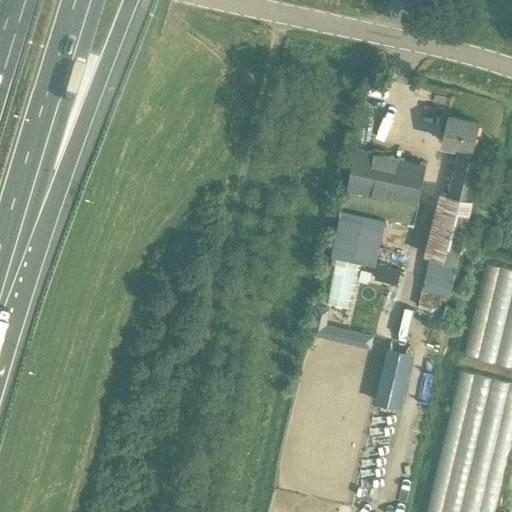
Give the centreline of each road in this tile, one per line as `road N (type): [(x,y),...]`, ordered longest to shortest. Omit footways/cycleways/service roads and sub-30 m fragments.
road 1 (motorway): [(0,322),(131,0)]
road 2 (motorway): [(0,282),(73,0)]
road 3 (unclassified): [(394,38),(208,0)]
road 4 (unclassified): [(511,71),(394,38)]
